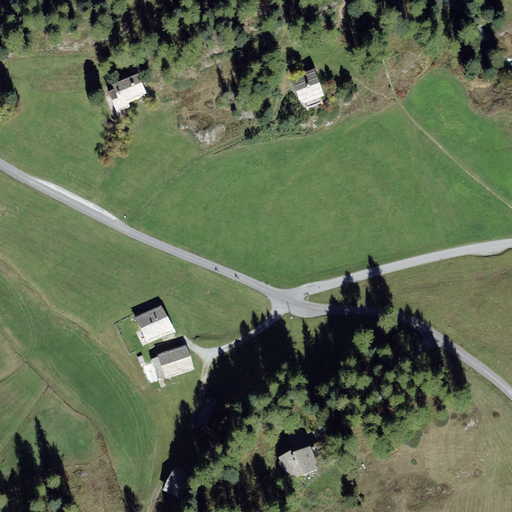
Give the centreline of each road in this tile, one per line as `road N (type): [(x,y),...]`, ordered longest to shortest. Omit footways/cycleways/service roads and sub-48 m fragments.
road 1 (unclassified): [(287,301),(123,229),(0,163)]
road 2 (unclassified): [(511,395),(408,319),(287,301)]
road 3 (residential): [(287,301),(355,277),(511,243)]
road 4 (track): [(123,229),(200,155),(270,123),(285,90)]
road 5 (track): [(149,511),(192,424),(205,353)]
